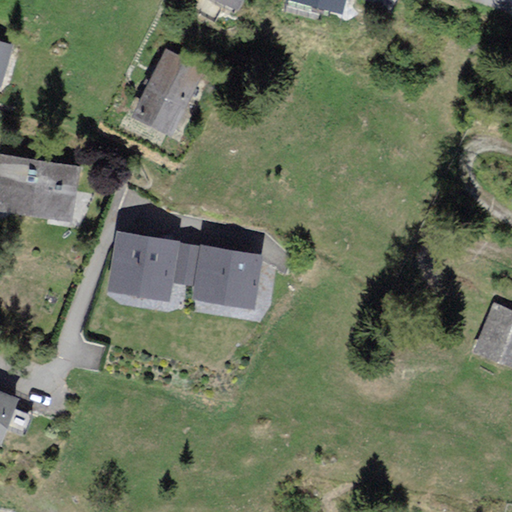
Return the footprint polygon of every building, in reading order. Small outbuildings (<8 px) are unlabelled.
[(291,0),(343,13),(346,0),(291,0)] [(0,83),(5,85),(16,44),(0,39),(0,83)] [(172,132),(202,72),(167,55),(158,73),(147,95),(137,115),(172,132)] [(0,208),(73,219),(81,166),(1,154),(0,164),(0,208)] [(170,296),(172,279),(178,243),(178,241),(121,232),(112,287),(170,296)] [(203,247),(201,246),(178,243),(172,279),(195,283),(197,283),(203,247)] [(252,308),(255,291),(261,255),(261,253),(204,244),(203,247),(197,283),(195,299),(252,308)] [(511,365),(511,312),(497,306),(478,351),(511,365)] [(0,436),(5,440),(19,400),(0,391),(0,436)]
